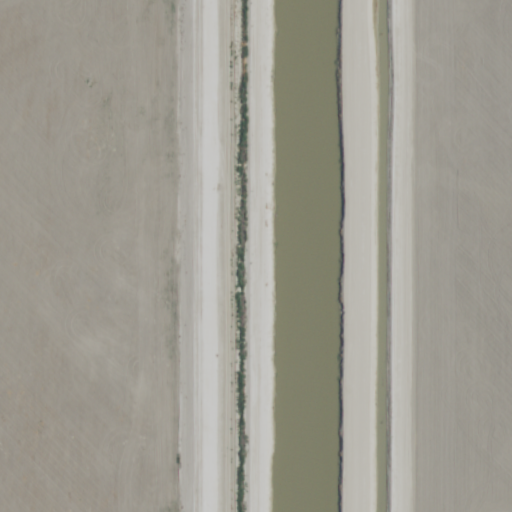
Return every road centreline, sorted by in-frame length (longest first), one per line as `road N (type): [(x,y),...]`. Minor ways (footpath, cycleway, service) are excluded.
road 1 (residential): [(214,0),(205,511)]
road 2 (residential): [(310,511),(315,0)]
